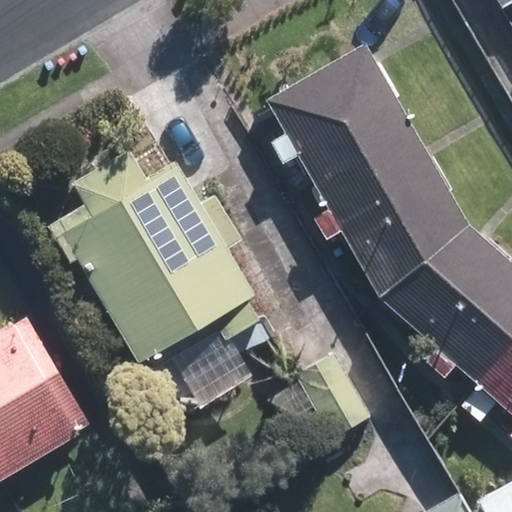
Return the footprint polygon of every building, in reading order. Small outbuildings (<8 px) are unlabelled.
[(441,369),(452,356),(511,409),(511,417),(505,425),(511,430),(511,257),(470,220),(361,33),(261,91),(281,125),(267,132),(281,155),(294,147),(324,200),(309,208),(323,232),(338,224),(377,291),(433,341),(423,352),(441,369)] [(200,193),(177,153),(147,170),(130,142),(72,175),(85,195),(49,217),(71,256),(79,250),(139,355),(145,350),(151,359),(219,321),(226,331),(259,311),(246,292),(254,286),(226,238),(240,229),(215,184),(200,193)] [(0,465),(86,414),(22,308),(0,321),(0,465)] [(365,409),(330,343),(291,365),(327,431),(365,409)] [(484,511),(511,511),(511,471),(474,494),(484,511)] [(470,511),(455,486),(410,511),(470,511)]
